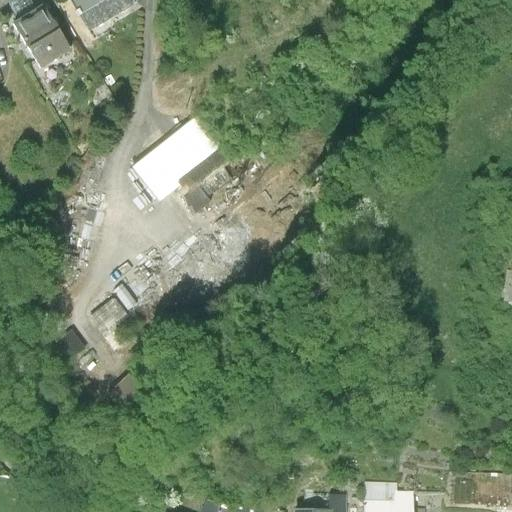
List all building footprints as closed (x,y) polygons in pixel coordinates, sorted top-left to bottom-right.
[(131,9),(125,0),(66,0),(89,35),(131,9)] [(42,8),(13,27),(39,69),(68,51),(42,8)] [(222,154),(195,121),(131,174),(158,207),(222,154)] [(493,303),(511,306),(511,275),(499,273),(493,303)] [(111,304),(86,323),(112,357),(125,348),(113,332),(125,323),(111,304)] [(82,354),(69,337),(56,347),(69,364),(82,354)] [(131,377),(103,403),(123,423),(150,397),(131,377)] [(328,497),(328,511),(343,511),(343,497),(328,497)] [(395,507),(365,508),(364,511),(411,511),(411,497),(394,497),(395,507)] [(228,511),(227,511),(265,511),(266,510),(266,507),(233,498),(228,511)] [(227,511),(228,511),(206,501),(202,511),(227,511)]
